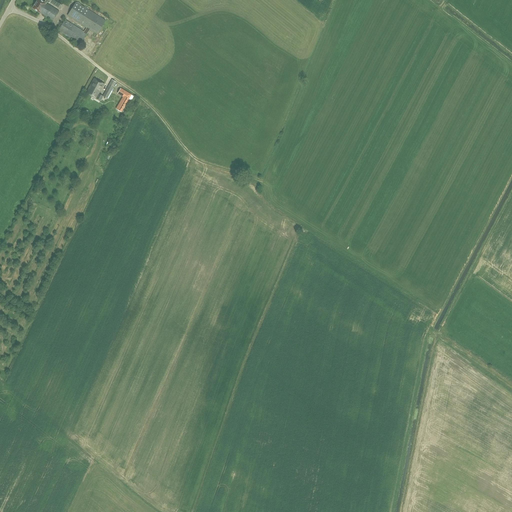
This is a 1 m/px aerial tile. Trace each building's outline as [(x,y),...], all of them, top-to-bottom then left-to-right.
[(40,0),(37,0),(32,8),(39,13),(40,12),(53,21),(59,11),(46,3),(47,2),(49,3),(49,2),(60,9),(65,2),(61,0),(45,0),(44,2),(40,0)] [(105,20),(76,2),(68,16),(87,27),(84,32),(65,20),(58,31),(80,44),(89,29),(97,34),(105,20)] [(94,79),(86,93),(100,100),(102,97),(98,94),(104,84),(94,79)] [(109,84),(103,96),(107,98),(109,96),(111,98),(113,94),(111,92),(112,89),(115,91),(118,86),(115,84),(114,86),(109,84)] [(118,109),(117,110),(121,113),(131,94),(120,89),(117,94),(124,97),(118,109)]
